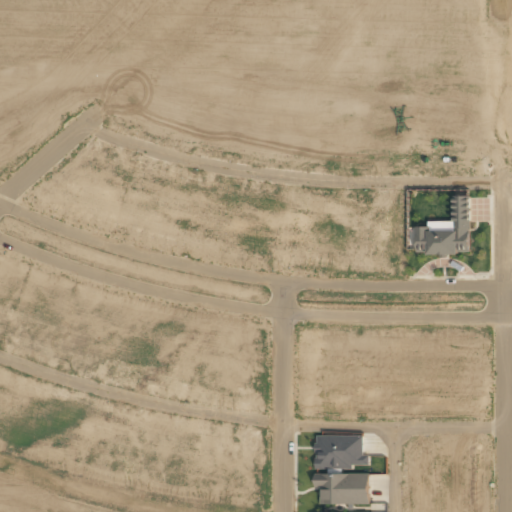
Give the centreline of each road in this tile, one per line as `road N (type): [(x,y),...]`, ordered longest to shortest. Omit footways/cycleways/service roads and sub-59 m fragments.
road 1 (residential): [(511,284),(257,278),(147,256),(0,203)]
road 2 (residential): [(0,237),(96,275),(234,306),(353,317),(511,317)]
road 3 (residential): [(501,168),(503,511)]
road 4 (residential): [(285,281),(285,511)]
road 5 (residential): [(192,511),(0,463)]
road 6 (residential): [(94,112),(0,197)]
